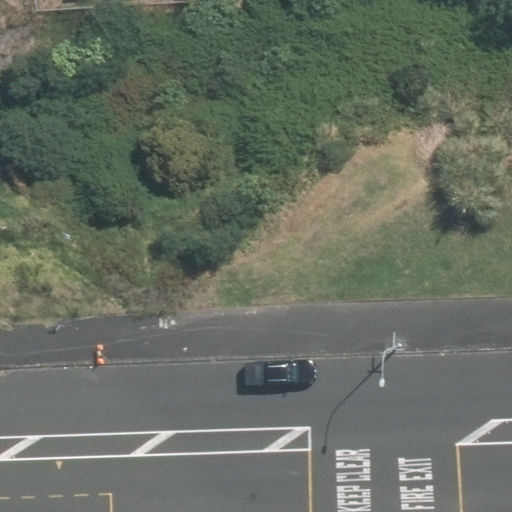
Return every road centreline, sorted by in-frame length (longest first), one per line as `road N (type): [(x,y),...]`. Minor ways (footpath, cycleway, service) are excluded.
road 1 (secondary): [(0,458),(375,446)]
road 2 (secondary): [(375,446),(511,441)]
